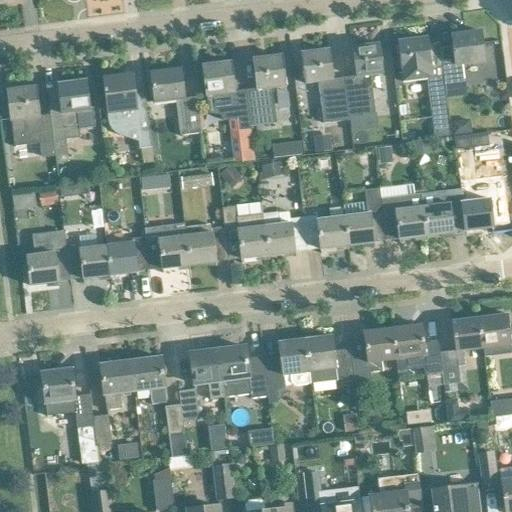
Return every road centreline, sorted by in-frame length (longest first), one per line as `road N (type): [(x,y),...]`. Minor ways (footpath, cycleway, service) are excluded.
road 1 (residential): [(0,336),(511,268)]
road 2 (residential): [(0,47),(398,0)]
